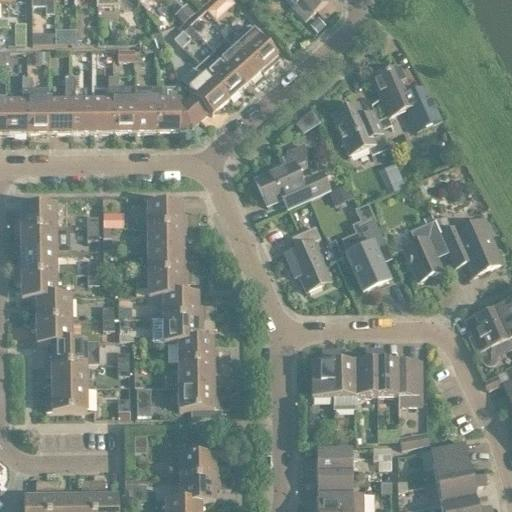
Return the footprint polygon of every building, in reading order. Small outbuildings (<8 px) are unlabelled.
[(30,0),(30,9),(45,8),(45,16),(53,16),(52,0),(30,0)] [(232,0),(218,0),(207,10),(216,21),(236,3),(232,0)] [(322,0),(285,0),(292,7),(291,8),(304,23),(326,4),(322,0)] [(232,51),(236,47),(260,74),(276,59),(248,27),(235,39),(232,36),(225,43),(232,51)] [(225,43),(232,36),(225,28),(218,34),(225,43)] [(182,33),(173,41),(180,50),(189,42),(182,33)] [(164,49),(160,35),(153,38),(158,52),(164,49)] [(31,48),(54,48),(54,36),(31,36),(31,48)] [(25,39),(13,40),(13,48),(25,48),(25,39)] [(243,88),(260,74),(236,47),(232,51),(225,43),(213,54),(220,62),(243,88)] [(118,63),(133,63),(133,53),(118,53),(118,63)] [(193,71),(200,79),(204,76),(227,102),(243,88),(220,62),(213,54),(193,71)] [(405,112),(415,135),(440,124),(425,96),(411,102),(397,69),(372,81),(389,119),(405,112)] [(208,114),(211,117),(227,102),(204,76),(200,79),(187,91),(191,95),(183,102),(187,106),(185,107),(199,123),(208,114)] [(117,90),(117,89),(117,78),(107,78),(107,90),(117,90)] [(31,91),(31,90),(30,79),(21,79),(21,91),(31,91)] [(64,90),(74,90),(74,79),(64,79),(64,90)] [(134,100),(134,89),(117,89),(117,90),(107,90),(107,100),(112,100),(112,136),(134,135),(134,100)] [(160,89),(134,89),(134,100),(134,135),(156,135),(155,100),(160,100),(160,89)] [(176,89),(160,89),(160,100),(155,100),(156,135),(178,135),(178,131),(190,131),(199,123),(185,107),(187,106),(183,102),(180,105),(178,105),(178,100),(176,100),(176,89)] [(31,91),(21,91),(21,101),(26,101),(26,137),(48,136),(47,101),(47,90),(31,90),(31,91)] [(91,136),(90,101),(74,101),(74,90),(64,90),(64,101),(69,101),(69,136),(91,136)] [(112,100),(107,100),(90,101),(91,136),(112,136),(112,100)] [(26,101),(21,101),(4,102),(5,137),(26,137),(26,101)] [(48,136),(69,136),(69,101),(64,101),(47,101),(48,136)] [(356,107),(330,118),(348,158),(367,150),(370,157),(387,150),(375,122),(365,127),(356,107)] [(254,182),(266,207),(298,193),(303,204),(328,193),(321,178),(308,184),(305,178),(298,181),(292,167),(302,163),(301,147),(284,155),(286,158),(277,161),(281,170),(254,182)] [(401,181),(391,185),(394,192),(404,187),(401,181)] [(145,206),(146,230),(197,229),(197,218),(185,218),(185,221),(181,221),(181,206),(145,206)] [(13,222),(13,232),(54,231),(54,207),(19,208),(19,222),(13,222)] [(425,227),(433,223),(430,217),(422,220),(425,227)] [(483,222),(458,233),(456,229),(450,232),(444,218),(433,223),(447,255),(453,270),(464,265),(469,275),(476,272),(478,276),(501,266),(489,237),(490,237),(483,222)] [(85,231),(97,231),(97,220),(85,220),(85,231)] [(360,242),(363,249),(345,257),(361,294),(387,283),(378,262),(389,257),(374,223),(358,230),(363,241),(360,242)] [(436,260),(447,255),(433,223),(425,227),(409,234),(414,245),(401,251),(416,286),(442,274),(436,260)] [(146,230),(146,253),(181,252),(181,239),(185,239),(185,241),(197,241),(197,229),(146,230)] [(291,240),(295,251),(283,256),(294,280),(297,279),(305,295),(329,284),(312,244),(319,241),(314,229),(291,240)] [(19,241),(19,255),(54,254),(54,231),(13,232),(14,241),(19,241)] [(86,243),(97,242),(97,231),(85,231),(86,243)] [(181,252),(146,253),(147,276),(198,275),(197,263),(186,263),(186,266),(182,266),(182,264),(181,252)] [(55,277),(54,254),(19,255),(19,268),(14,268),(14,277),(55,277)] [(86,276),(98,276),(98,265),(86,265),(86,276)] [(147,276),(147,300),(161,299),(161,298),(182,298),(182,297),(182,284),(186,284),(186,287),(198,287),(198,275),(147,276)] [(86,288),(98,288),(98,276),(86,276),(86,288)] [(20,301),(34,301),(34,300),(55,300),(55,298),(55,277),(14,277),(14,287),(20,287),(20,301)] [(197,311),(196,296),(182,297),(182,298),(161,298),(161,299),(162,321),(213,320),(212,309),(201,309),(201,311),(197,311)] [(34,313),(29,313),(29,323),(70,322),(70,298),(55,298),(55,300),(34,300),(34,301),(34,313)] [(511,301),(492,310),(510,351),(511,349),(511,301)] [(101,310),(102,322),(113,322),(113,310),(101,310)] [(493,367),(494,364),(495,361),(495,358),(510,351),(492,310),(463,323),(472,342),(469,343),(475,356),(477,355),(481,364),(483,366),(486,368),(489,368),(493,367)] [(201,332),(213,332),(213,320),(162,321),(151,321),(151,345),(162,345),(176,345),(176,344),(197,343),(197,342),(197,330),(201,330),(201,332)] [(49,347),(49,345),(70,345),(70,344),(70,322),(29,323),(29,332),(35,332),(35,347),(49,347)] [(102,332),(114,332),(113,322),(102,322),(102,332)] [(176,344),(176,345),(177,366),(228,366),(228,354),(216,354),(216,357),(212,357),(211,342),(197,342),(197,343),(176,344)] [(44,368),(85,368),(85,344),(70,344),(70,345),(49,345),(49,347),(49,359),(44,359),(44,368)] [(321,365),(310,365),(310,400),(332,400),(333,400),(332,351),(321,352),(321,365)] [(354,365),(343,365),(343,351),(332,351),(333,400),(332,400),(332,410),(336,410),(339,412),(347,411),(351,410),(354,410),(354,400),(354,365)] [(364,351),(364,365),(354,365),(354,400),(376,399),(375,351),(364,351)] [(382,364),(382,351),(375,351),(376,399),(397,399),(397,364),(382,364)] [(116,367),(128,367),(128,355),(116,356),(116,367)] [(397,399),(397,409),(421,408),(420,364),(397,364),(397,399)] [(177,366),(177,389),(212,389),(212,375),(216,375),(216,378),(228,377),(228,366),(177,366)] [(116,378),(128,378),(128,367),(116,367),(116,378)] [(50,378),(50,391),(85,390),(85,368),(44,368),(44,378),(50,378)] [(141,378),(133,378),(133,389),(142,389),(141,378)] [(487,393),(501,386),(497,378),(483,384),(487,393)] [(511,381),(501,386),(505,397),(511,394),(511,381)] [(177,389),(177,413),(228,412),(228,400),(216,400),(216,402),(212,402),(212,389),(177,389)] [(86,414),(85,390),(50,391),(50,404),(45,404),(45,415),(86,414)] [(151,418),(151,390),(137,390),(138,418),(151,418)] [(117,414),(128,414),(128,402),(117,402),(117,414)] [(398,432),(376,432),(376,445),(398,445),(398,432)] [(400,452),(428,447),(426,436),(398,441),(400,452)] [(432,471),(435,485),(435,486),(469,479),(463,446),(429,453),(432,471)] [(204,447),(189,447),(190,458),(204,457),(204,447)] [(315,452),(315,463),(302,463),(302,475),(350,474),(350,461),(356,461),(356,452),(315,452)] [(371,464),(390,464),(389,452),(371,452),(371,464)] [(178,481),(229,481),(229,469),(217,469),(218,472),(213,472),(213,457),(204,457),(190,458),(178,458),(178,481)] [(316,487),(316,496),(351,496),(350,474),(302,475),(302,487),(316,487)] [(483,476),(469,479),(435,486),(435,485),(425,487),(426,490),(425,494),(426,503),(429,507),(430,509),(439,507),(474,500),(471,490),(485,487),(483,476)] [(218,492),(229,492),(229,481),(178,481),(179,503),(179,504),(200,504),(200,505),(214,505),(214,490),(218,490),(218,492)] [(83,499),(80,499),(69,499),(69,511),(92,511),(92,483),(80,483),(80,495),(83,495),(83,499)] [(115,511),(116,499),(101,499),(101,495),(103,495),(103,483),(92,483),(92,511),(115,511)] [(22,500),(22,511),(46,511),(46,484),(34,484),(35,496),(37,496),(37,500),(22,500)] [(58,495),(58,484),(46,484),(46,511),(69,511),(69,499),(56,499),(56,495),(58,495)] [(133,503),(133,487),(123,487),(123,499),(121,499),(121,503),(133,503)] [(316,496),(316,507),(302,507),(302,511),(361,511),(361,496),(351,496),(316,496)] [(439,507),(440,511),(489,511),(489,508),(479,509),(479,511),(475,511),(475,510),(474,500),(439,507)] [(164,503),(164,511),(199,511),(200,505),(200,504),(179,504),(179,503),(164,503)]
